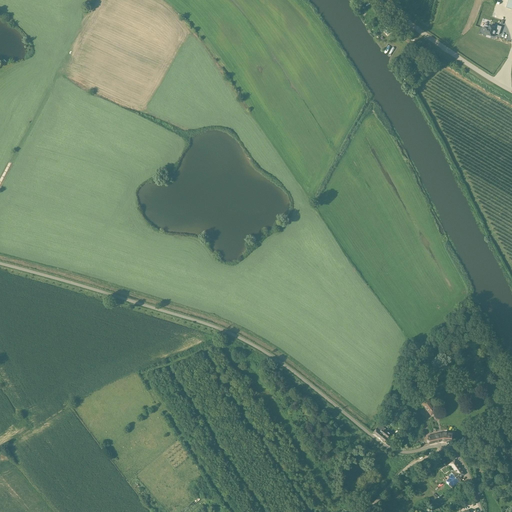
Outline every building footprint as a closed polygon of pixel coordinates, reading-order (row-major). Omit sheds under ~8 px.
[(483,27),(481,32),(486,34),(486,35),(491,37),(491,36),(494,37),(495,34),(498,35),(501,27),(497,25),(496,29),(494,28),(494,27),(489,26),(489,27),(485,25),(484,28),(483,27)] [(428,400),(423,404),(429,412),(434,408),(428,400)] [(373,432),(384,442),(390,434),(385,430),(385,429),(380,424),(377,428),(373,432)] [(448,434),(448,433),(443,433),(442,433),(435,434),(428,436),(429,443),(442,440),(451,441),(452,434),(448,434)] [(460,477),(464,474),(455,460),(449,464),(452,468),(453,467),(456,471),(448,476),(455,484),(462,479),(460,477)] [(450,492),(442,483),(437,487),(445,496),(450,492)]
